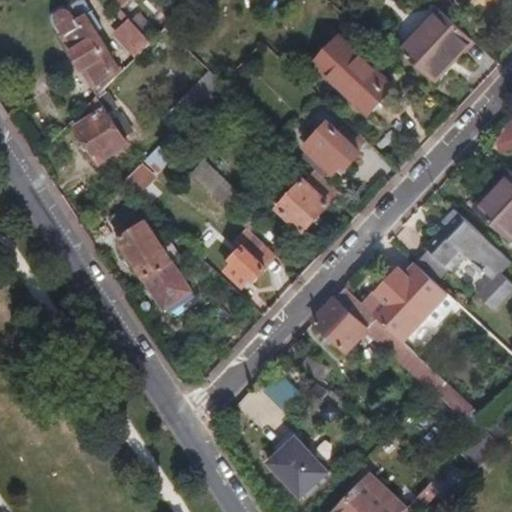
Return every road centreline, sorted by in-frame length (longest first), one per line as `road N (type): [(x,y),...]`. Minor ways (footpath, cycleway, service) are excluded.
road 1 (residential): [(511,80),(208,407),(182,424)]
road 2 (residential): [(0,145),(182,424)]
